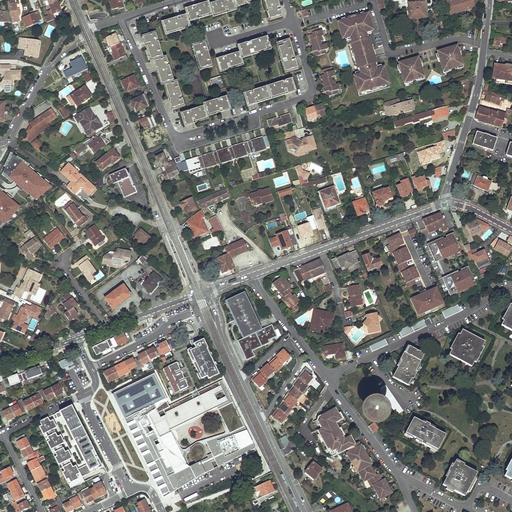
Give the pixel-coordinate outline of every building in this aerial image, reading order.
[(19,8),(16,9),(14,0),(13,0),(9,1),(13,22),(19,21),(18,14),(20,13),(19,8)] [(119,9),(123,7),(121,0),(113,0),(109,1),(112,9),(118,8),(119,9)] [(225,0),(223,0),(222,1),(226,13),(236,10),(235,8),(234,3),(232,4),(233,7),(227,8),(227,5),(225,0)] [(276,0),(265,0),(267,6),(265,6),(266,9),(279,6),(276,0)] [(385,8),(383,0),(376,0),(380,10),(385,8)] [(407,0),(409,19),(416,18),(416,17),(425,16),(423,0),(407,0)] [(446,1),(450,15),(475,8),(472,0),(449,0),(450,0),(446,1)] [(208,2),(211,13),(212,14),(221,11),(222,14),(226,13),(222,1),(209,4),(209,2),(208,2)] [(61,11),(58,2),(49,5),(51,9),(48,10),(50,14),(45,16),(47,21),(54,18),(52,14),(61,11)] [(195,6),(199,18),(203,17),(202,15),(211,13),(208,2),(195,6)] [(195,6),(191,7),(193,13),(194,13),(195,16),(189,18),(188,16),(187,16),(189,22),(199,18),(195,6)] [(279,6),(266,9),(269,21),(276,19),(275,17),(272,17),(271,12),(274,11),(274,12),(280,10),(279,6)] [(191,7),(185,9),(186,15),(187,16),(188,16),(188,15),(193,13),(191,7)] [(0,10),(0,21),(11,22),(9,11),(1,11),(0,10)] [(280,10),(274,12),(275,17),(276,19),(282,17),(280,10)] [(38,12),(23,18),(27,26),(39,22),(38,20),(41,19),(38,12)] [(373,30),(368,13),(338,22),(343,39),(345,38),(350,37),(351,39),(352,42),(352,44),(351,47),(357,65),(359,66),(359,68),(360,71),(361,74),(356,75),(353,76),(358,93),(389,84),(384,67),(382,68),(376,69),(376,67),(375,64),(374,61),(375,59),(374,55),(373,50),(371,45),(370,41),(368,40),(367,38),(366,35),(366,32),(371,31),(373,30)] [(186,15),(179,17),(181,24),(186,22),(189,22),(187,16),(186,15)] [(179,17),(175,18),(179,31),(190,27),(189,22),(186,22),(187,25),(180,27),(180,24),(181,24),(179,17)] [(161,23),(164,33),(174,30),(175,32),(179,31),(175,18),(161,23)] [(327,49),(326,43),(323,44),(321,36),(323,35),(322,30),(319,31),(318,27),(308,30),(309,35),(308,36),(310,43),(311,43),(312,44),(313,47),(311,48),(313,52),(314,51),(315,56),(326,53),(325,50),(327,49)] [(155,32),(148,34),(149,36),(152,36),(154,42),(151,43),(151,42),(144,44),(146,47),(158,44),(155,32)] [(110,47),(119,43),(115,34),(106,38),(110,47)] [(148,34),(142,36),(144,44),(151,42),(149,36),(148,34)] [(250,41),(254,54),(258,53),(258,51),(270,48),(267,36),(250,41)] [(494,37),(493,45),(499,46),(499,43),(509,44),(510,39),(494,37)] [(20,38),(19,46),(26,47),(26,49),(25,55),(35,57),(36,52),(39,53),(40,46),(39,46),(39,41),(20,38)] [(288,39),(277,43),(281,56),(279,56),(281,60),(293,56),(288,39)] [(205,41),(198,43),(199,46),(200,45),(201,50),(207,48),(205,41)] [(250,41),(245,43),(247,50),(249,49),(250,52),(243,54),(242,51),(239,52),(241,58),(254,54),(250,41)] [(114,60),(108,63),(109,66),(126,59),(123,51),(119,43),(110,47),(113,55),(112,55),(114,60)] [(198,43),(192,45),(195,56),(208,52),(207,48),(201,50),(201,51),(198,52),(196,46),(199,46),(198,43)] [(245,43),(237,46),(239,52),(242,51),(247,50),(245,43)] [(146,47),(147,51),(148,51),(151,60),(150,61),(150,62),(153,61),(159,59),(166,57),(165,56),(162,57),(158,44),(146,47)] [(462,66),(457,46),(437,52),(443,71),(462,66)] [(201,69),(212,66),(208,52),(195,56),(196,60),(198,59),(201,69)] [(239,52),(226,56),(230,69),(234,68),(233,66),(243,63),(241,58),(239,52)] [(226,56),(222,57),(224,63),(225,63),(226,66),(220,68),(219,65),(217,66),(219,72),(230,69),(226,56)] [(293,56),(281,60),(284,73),(290,72),(290,69),(287,70),(285,63),(288,62),(289,64),(295,62),(293,56)] [(84,62),(81,57),(70,62),(73,67),(70,69),(70,68),(67,69),(67,70),(63,72),(66,78),(68,77),(69,77),(87,69),(84,62)] [(166,57),(159,59),(160,60),(162,60),(164,66),(162,67),(161,66),(155,68),(157,72),(169,68),(166,57)] [(222,57),(215,59),(217,66),(219,65),(224,63),(222,57)] [(424,77),(418,57),(398,63),(404,83),(424,77)] [(159,59),(153,61),(155,68),(161,66),(160,60),(159,59)] [(295,62),(289,64),(290,69),(290,72),(297,70),(295,62)] [(0,72),(3,73),(5,73),(5,78),(4,78),(4,79),(3,79),(3,80),(3,81),(0,83),(0,85),(5,91),(10,91),(10,86),(13,84),(13,80),(20,80),(20,70),(10,70),(10,64),(0,64),(0,72)] [(511,67),(510,65),(509,65),(507,67),(505,66),(498,65),(497,67),(494,67),(493,69),(492,69),(492,72),(491,74),(492,75),(491,77),(496,78),(495,79),(506,81),(511,81),(511,67)] [(165,84),(176,81),(176,80),(173,81),(169,68),(157,72),(158,75),(159,75),(162,84),(161,85),(161,86),(164,85),(165,84)] [(327,96),(337,93),(336,90),(339,89),(337,84),(335,84),(333,76),(335,76),(333,70),(331,71),(330,68),(319,71),(321,75),(320,76),(321,80),(322,79),(323,83),(323,84),(322,84),(324,92),(326,91),(327,96)] [(88,73),(83,76),(87,82),(91,79),(88,73)] [(214,91),(225,88),(221,75),(209,79),(212,89),(213,89),(215,88),(216,90),(214,90),(214,91)] [(126,92),(138,87),(133,76),(124,80),(122,81),(124,86),(123,86),(126,92)] [(292,79),(281,82),(285,95),(289,94),(287,87),(286,88),(285,85),(290,83),(291,85),(294,85),(292,79)] [(168,99),(181,95),(176,81),(165,84),(168,95),(167,95),(168,99)] [(281,82),(267,87),(270,98),(280,95),(280,96),(285,95),(281,82)] [(294,85),(291,85),(291,86),(287,87),(289,94),(296,91),(294,85)] [(76,104),(77,106),(92,96),(88,91),(87,92),(84,87),(71,96),(70,95),(67,97),(73,106),(76,104)] [(262,100),(270,98),(267,87),(254,91),(257,103),(262,102),(262,100)] [(485,101),(499,105),(500,101),(503,101),(504,96),(484,90),(482,95),(486,96),(485,101)] [(254,91),(243,94),(245,100),(246,100),(246,97),(252,95),(253,98),(252,99),(253,104),(257,103),(254,91)] [(181,95),(168,99),(169,103),(175,101),(175,100),(178,99),(180,104),(177,105),(178,108),(184,106),(181,95)] [(136,111),(146,107),(142,96),(130,101),(132,106),(134,106),(134,107),(136,111)] [(226,96),(215,100),(219,113),(223,111),(221,105),(220,106),(219,102),(225,100),(226,103),(228,102),(226,96)] [(387,107),(390,116),(391,117),(398,115),(399,112),(399,111),(403,110),(403,111),(405,113),(412,111),(413,108),(411,100),(401,103),(399,98),(385,102),(387,107)] [(203,104),(204,106),(207,115),(215,112),(216,114),(219,113),(215,100),(203,104)] [(175,101),(169,103),(171,110),(178,108),(177,105),(175,101)] [(228,102),(226,103),(226,104),(221,105),(223,111),(231,109),(228,102)] [(304,108),(307,120),(316,118),(325,115),(321,103),(317,104),(317,105),(316,106),(313,107),(309,108),(308,108),(308,107),(304,108)] [(64,106),(58,110),(64,119),(70,115),(64,106)] [(204,106),(191,110),(194,122),(198,121),(198,120),(207,117),(207,118),(208,118),(207,117),(207,115),(204,106)] [(394,121),(396,128),(405,125),(404,124),(413,121),(413,123),(419,121),(419,119),(428,117),(428,116),(431,115),(431,116),(435,115),(436,119),(447,116),(446,116),(444,107),(430,111),(394,121)] [(89,108),(75,117),(78,123),(80,122),(83,120),(89,129),(85,131),(85,132),(87,136),(88,135),(93,132),(102,127),(97,119),(96,120),(95,118),(89,108)] [(501,129),(506,114),(497,111),(496,113),(485,110),(478,108),(478,110),(475,119),(478,120),(478,121),(501,129)] [(51,109),(30,123),(30,124),(26,131),(21,141),(26,144),(51,128),(48,123),(57,117),(51,109)] [(191,110),(180,114),(182,119),(183,119),(182,117),(188,115),(189,117),(188,118),(190,124),(194,122),(191,110)] [(116,121),(111,112),(106,114),(110,123),(116,121)] [(152,114),(139,120),(142,127),(149,124),(150,127),(156,125),(156,123),(154,121),(152,114)] [(278,127),(292,122),(289,114),(280,116),(281,118),(276,119),(276,118),(267,121),(269,127),(275,126),(274,124),(277,123),(278,127)] [(183,119),(182,119),(184,126),(190,124),(188,118),(183,119)] [(89,129),(83,120),(80,122),(85,131),(89,129)] [(155,142),(164,138),(158,125),(150,129),(146,131),(147,132),(148,132),(149,134),(150,134),(154,142),(155,142)] [(454,129),(443,133),(445,140),(457,137),(454,129)] [(312,136),(303,138),(301,141),(300,143),(295,141),(296,140),(296,138),(293,130),(284,133),(286,141),(285,141),(287,150),(292,148),(296,151),(298,155),(298,156),(305,154),(304,152),(316,148),(312,136)] [(479,146),(493,151),(496,141),(492,139),(492,138),(491,142),(488,141),(489,137),(484,136),(480,134),(480,136),(476,134),(472,144),(479,146)] [(257,138),(247,141),(250,151),(251,154),(252,159),(254,159),(253,156),(255,155),(255,156),(260,155),(259,152),(258,150),(262,149),(262,150),(267,149),(263,136),(257,138)] [(74,150),(77,155),(86,149),(85,147),(88,146),(93,154),(105,145),(102,141),(103,140),(101,137),(92,142),(90,139),(74,150)] [(42,144),(37,138),(31,143),(38,152),(41,150),(38,146),(42,144)] [(235,159),(247,155),(246,152),(250,151),(247,141),(239,144),(239,146),(236,147),(236,145),(231,146),(235,159)] [(434,147),(418,153),(422,164),(430,161),(429,160),(439,157),(437,151),(445,149),(442,141),(433,144),(434,147)] [(108,153),(96,163),(101,170),(112,162),(112,163),(120,158),(113,150),(115,148),(112,145),(106,150),(108,153)] [(220,164),(235,159),(231,146),(223,149),(224,151),(221,152),(220,150),(216,151),(219,160),(220,164)] [(216,161),(219,160),(216,151),(208,154),(208,156),(205,157),(204,155),(201,156),(205,169),(217,165),(216,161)] [(6,167),(12,155),(13,154),(11,152),(4,167),(5,167),(6,167)] [(163,154),(155,157),(158,164),(161,162),(163,166),(167,164),(164,158),(163,154)] [(22,161),(12,155),(6,167),(5,167),(3,173),(12,181),(18,186),(22,189),(30,196),(33,198),(35,200),(51,187),(48,185),(44,181),(40,178),(36,175),(33,172),(27,167),(22,163),(22,161)] [(201,170),(205,169),(201,156),(193,159),(193,160),(190,161),(189,160),(186,161),(190,173),(197,171),(196,170),(200,168),(201,170)] [(22,161),(22,163),(27,167),(29,165),(24,161),(17,157),(17,158),(22,161)] [(167,164),(163,166),(166,171),(175,167),(176,167),(173,161),(167,164)] [(69,164),(61,172),(68,179),(76,171),(69,164)] [(304,183),(308,182),(307,179),(310,173),(302,170),(301,167),(298,166),(295,167),(301,185),(304,183)] [(175,167),(166,171),(166,172),(163,174),(166,180),(178,175),(175,167)] [(126,169),(109,176),(111,180),(108,181),(110,184),(112,183),(112,182),(117,180),(118,182),(125,198),(137,192),(135,188),(134,189),(126,169)] [(79,174),(76,171),(68,179),(71,182),(79,174)] [(12,181),(3,173),(2,175),(11,183),(12,181)] [(474,186),(487,192),(489,188),(497,192),(500,185),(496,183),(496,185),(479,178),(481,175),(476,173),(471,184),(474,185),(474,186)] [(71,182),(67,187),(75,194),(80,188),(82,188),(89,195),(95,188),(79,174),(71,182)] [(422,191),(429,189),(428,186),(429,185),(429,184),(429,182),(427,181),(425,181),(424,179),(416,182),(415,179),(413,180),(412,181),(414,186),(415,186),(417,190),(419,192),(422,191)] [(402,184),(397,186),(401,197),(408,195),(407,193),(411,192),(407,180),(401,182),(402,184)] [(335,186),(333,187),(340,204),(325,209),(326,211),(342,205),(335,186)] [(325,209),(340,204),(333,187),(319,192),(325,209)] [(262,204),(273,200),(269,188),(262,190),(258,191),(248,194),(251,204),(261,201),(262,204)] [(279,196),(292,192),(290,188),(278,192),(279,196)] [(372,193),(377,205),(376,206),(376,208),(377,209),(379,209),(380,208),(380,206),(384,205),(383,204),(384,203),(384,201),(387,200),(387,199),(392,198),(392,197),(388,188),(384,190),(383,189),(372,193)] [(204,208),(228,197),(225,190),(213,194),(197,202),(201,210),(202,209),(204,208)] [(0,226),(3,223),(4,224),(20,208),(10,200),(5,196),(1,192),(0,191),(0,226)] [(191,198),(180,203),(182,208),(184,207),(186,214),(196,210),(191,198)] [(353,203),(358,216),(363,214),(362,211),(365,210),(368,209),(364,199),(353,203)] [(64,211),(72,205),(70,202),(62,208),(64,211)] [(81,217),(72,205),(64,211),(68,216),(69,215),(71,218),(70,219),(78,229),(87,221),(83,216),(81,217)] [(318,230),(323,228),(320,219),(323,218),(319,207),(315,208),(315,209),(311,211),(318,230)] [(187,220),(194,237),(207,231),(202,219),(205,218),(203,213),(201,210),(187,220)] [(443,233),(448,231),(440,213),(432,216),(422,220),(428,233),(441,228),(443,233)] [(216,216),(210,219),(214,228),(215,231),(218,236),(224,233),(216,216)] [(471,236),(489,228),(488,225),(485,223),(478,220),(462,227),(467,237),(471,236)] [(298,227),(302,239),(307,236),(307,235),(312,233),(308,223),(298,227)] [(105,241),(93,225),(84,232),(90,239),(91,238),(97,246),(105,241)] [(62,236),(57,229),(42,239),(49,249),(56,244),(54,242),(62,236)] [(141,229),(132,240),(142,248),(151,237),(141,229)] [(286,231),(276,235),(276,237),(279,244),(281,250),(286,248),(286,247),(287,247),(288,248),(296,244),(293,234),(291,229),(286,231)] [(415,229),(409,231),(411,238),(418,236),(415,229)] [(485,240),(492,233),(489,230),(482,237),(485,240)] [(459,252),(461,251),(453,233),(446,237),(447,238),(444,239),(443,238),(427,245),(435,263),(442,259),(442,260),(459,253),(459,252)] [(399,234),(387,240),(389,245),(387,246),(391,254),(393,253),(398,265),(397,265),(401,273),(401,272),(406,283),(405,283),(407,287),(415,284),(413,280),(419,278),(414,267),(408,269),(405,262),(411,260),(405,248),(400,250),(398,246),(404,244),(399,234)] [(42,245),(36,237),(19,249),(26,258),(31,255),(39,249),(38,248),(42,245)] [(279,244),(276,237),(268,240),(271,247),(279,244)] [(490,244),(495,248),(494,250),(506,256),(511,248),(500,241),(496,238),(490,244)] [(222,258),(217,260),(222,273),(233,268),(229,258),(247,251),(242,240),(224,248),(227,256),(222,258)] [(130,260),(132,251),(117,248),(117,253),(114,252),(113,255),(108,254),(103,258),(102,264),(109,265),(111,265),(112,264),(116,265),(117,268),(121,265),(122,261),(124,262),(125,263),(127,260),(130,260)] [(470,251),(466,252),(470,261),(474,259),(477,267),(489,262),(484,250),(480,252),(480,254),(478,255),(475,249),(470,251)] [(332,260),(336,269),(341,267),(344,266),(345,269),(349,267),(353,265),(354,269),(359,267),(355,259),(356,259),(352,252),(347,254),(347,256),(345,256),(339,258),(337,259),(336,257),(332,260)] [(362,257),(367,270),(376,267),(381,265),(379,259),(378,260),(376,256),(372,254),(368,256),(368,255),(362,257)] [(140,263),(142,264),(147,259),(142,255),(138,260),(140,263)] [(89,260),(86,256),(76,263),(79,267),(79,268),(82,273),(83,272),(85,274),(83,275),(87,279),(91,276),(96,273),(88,261),(89,260)] [(306,265),(312,278),(325,272),(320,259),(314,262),(306,265)] [(292,271),(298,284),(312,278),(306,265),(298,269),(292,271)] [(474,286),(476,285),(468,267),(461,270),(461,272),(458,273),(457,272),(442,278),(450,296),(457,293),(457,294),(474,286)] [(42,275),(29,269),(25,278),(26,278),(25,281),(24,284),(22,284),(20,289),(17,287),(14,293),(13,295),(21,298),(24,291),(28,293),(29,291),(33,293),(35,289),(37,289),(39,285),(38,284),(42,275)] [(143,285),(151,292),(157,286),(155,285),(160,279),(153,273),(143,285)] [(275,288),(277,291),(287,283),(285,280),(283,281),(282,280),(280,278),(272,284),(275,288)] [(287,283),(277,291),(280,294),(283,298),(288,293),(291,291),(289,289),(288,288),(290,286),(287,283)] [(330,284),(324,289),(327,294),(333,290),(330,284)] [(40,285),(39,285),(37,289),(35,289),(33,293),(29,291),(28,293),(35,296),(40,285)] [(123,285),(105,299),(112,309),(128,298),(131,296),(123,285)] [(358,286),(347,288),(349,297),(350,296),(351,299),(349,299),(348,299),(350,307),(359,305),(358,301),(361,300),(358,286)] [(436,288),(410,299),(417,315),(443,304),(436,288)] [(245,292),(226,301),(244,342),(238,344),(246,360),(255,357),(253,351),(270,343),(269,341),(277,337),(272,325),(262,330),(245,292)] [(291,296),(288,293),(283,298),(282,299),(281,300),(283,303),(286,307),(296,298),(293,295),(291,297),(291,296)] [(0,310),(0,318),(6,321),(15,302),(4,297),(3,301),(4,302),(0,310)] [(296,298),(286,307),(289,310),(292,314),(300,307),(298,304),(297,303),(299,302),(296,298)] [(64,305),(69,312),(73,308),(76,306),(73,302),(74,301),(72,299),(67,302),(64,305)] [(37,319),(42,307),(26,301),(24,307),(21,306),(17,315),(14,314),(9,328),(25,333),(28,325),(24,323),(27,315),(37,319)] [(501,325),(511,331),(511,303),(511,305),(509,310),(510,311),(508,314),(507,316),(506,315),(503,321),(501,325)] [(51,305),(47,311),(45,315),(47,318),(53,314),(52,312),(54,309),(51,305)] [(442,312),(445,319),(461,311),(458,305),(442,312)] [(76,312),(73,308),(69,312),(65,315),(69,321),(77,316),(75,313),(76,312)] [(333,314),(313,310),(310,327),(314,328),(314,330),(320,331),(322,322),(331,324),(333,314)] [(376,313),(365,315),(366,319),(367,324),(365,325),(365,327),(367,334),(380,331),(376,313)] [(398,331),(402,338),(431,324),(428,317),(415,323),(398,331)] [(314,328),(310,327),(309,331),(323,334),(324,325),(331,327),(331,324),(322,322),(320,331),(314,330),(314,328)] [(448,355),(471,367),(474,362),(476,357),(475,357),(477,354),(479,350),(480,351),(482,346),(485,342),(462,330),(459,335),(457,339),(458,339),(457,343),(455,346),(454,345),(451,350),(448,355)] [(123,334),(110,340),(113,346),(114,347),(126,340),(123,334)] [(179,346),(175,338),(168,341),(170,344),(172,350),(179,346)] [(369,345),(372,352),(387,345),(384,338),(369,345)] [(205,345),(203,339),(198,341),(195,341),(193,343),(196,348),(192,350),(191,348),(187,350),(199,374),(201,379),(207,376),(208,379),(211,378),(215,376),(219,374),(205,345)] [(93,348),(97,356),(111,348),(110,347),(113,346),(110,340),(107,341),(100,344),(101,345),(99,346),(98,345),(93,348)] [(159,347),(156,348),(160,355),(160,356),(171,351),(168,345),(166,342),(166,341),(162,343),(163,345),(159,347)] [(343,343),(324,346),(325,355),(333,354),(333,353),(335,352),(335,354),(336,359),(345,357),(343,343)] [(398,367),(392,377),(407,385),(413,375),(414,375),(416,372),(415,371),(418,365),(424,354),(409,346),(405,353),(404,352),(400,360),(401,361),(398,367)] [(153,348),(145,352),(149,360),(160,355),(156,348),(154,350),(153,348)] [(283,350),(276,356),(278,358),(276,360),(281,365),(290,357),(283,350)] [(149,360),(145,352),(138,355),(140,360),(137,361),(140,367),(143,366),(143,364),(150,361),(149,360)] [(70,357),(59,362),(62,369),(74,364),(70,357)] [(128,360),(125,362),(129,371),(136,367),(138,371),(141,369),(140,367),(137,361),(136,359),(133,360),(129,362),(128,360)] [(270,362),(267,364),(274,371),(275,373),(282,367),(281,365),(276,360),(272,363),(270,362)] [(120,365),(114,367),(119,377),(120,377),(121,378),(122,377),(121,376),(130,372),(129,371),(125,362),(120,365)] [(182,374),(181,372),(177,363),(165,368),(171,382),(168,383),(174,395),(188,389),(187,388),(188,387),(182,374)] [(267,364),(260,371),(262,372),(259,374),(265,380),(274,371),(267,364)] [(21,374),(24,381),(42,374),(39,366),(33,368),(33,370),(31,370),(31,369),(24,372),(24,373),(21,374)] [(104,373),(109,382),(119,377),(114,367),(109,370),(104,373)] [(300,374),(297,378),(300,380),(306,386),(307,386),(312,378),(310,376),(312,373),(305,367),(303,370),(305,372),(303,375),(300,374)] [(4,382),(6,388),(24,381),(21,374),(18,375),(18,374),(11,376),(12,378),(9,379),(8,377),(3,380),(4,382)] [(166,399),(154,374),(112,394),(124,419),(165,400),(166,399)] [(251,379),(259,388),(266,381),(265,380),(259,374),(256,377),(254,376),(251,379)] [(295,381),(292,385),(294,387),(301,393),(307,386),(306,386),(300,380),(298,383),(295,381)] [(222,381),(198,392),(200,398),(194,401),(192,395),(169,406),(166,402),(165,400),(124,419),(159,492),(160,491),(163,497),(167,494),(176,489),(177,491),(196,480),(195,479),(205,474),(214,470),(211,464),(209,459),(200,463),(200,462),(201,461),(203,460),(204,458),(204,457),(205,455),(205,453),(205,452),(205,451),(204,449),(203,447),(202,446),(200,446),(198,445),(196,446),(194,447),(192,449),(191,451),(191,453),(190,454),(190,456),(191,457),(191,459),(192,460),(193,461),(194,462),(195,463),(196,465),(190,468),(188,469),(177,445),(167,450),(160,436),(218,409),(230,435),(206,443),(207,445),(212,455),(215,462),(218,468),(256,451),(246,430),(222,381)] [(58,385),(51,388),(55,397),(59,395),(58,394),(62,392),(60,389),(63,388),(60,382),(57,383),(58,385)] [(307,386),(301,393),(302,394),(304,396),(310,389),(307,386)] [(379,390),(397,415),(403,411),(385,386),(379,390)] [(290,389),(287,393),(289,395),(296,401),(302,394),(301,393),(294,387),(292,390),(290,389)] [(42,389),(39,391),(42,396),(45,395),(47,399),(50,398),(51,399),(55,397),(51,388),(44,392),(42,389)] [(38,395),(31,398),(35,407),(39,405),(38,404),(41,402),(39,398),(42,396),(39,391),(36,392),(38,395)] [(285,396),(282,401),(284,403),(291,408),(297,401),(296,401),(289,395),(287,398),(285,396)] [(22,399),(19,401),(22,406),(25,405),(27,409),(31,407),(31,409),(35,407),(31,398),(24,402),(22,399)] [(17,405),(10,408),(15,417),(18,415),(24,412),(22,406),(19,401),(16,402),(17,405)] [(297,401),(291,408),(292,409),(292,410),(295,406),(296,407),(299,403),(297,401)] [(279,404),(277,408),(286,416),(292,409),(291,408),(284,403),(282,406),(279,404)] [(366,411),(366,413),(367,414),(367,416),(368,417),(369,418),(371,419),(372,419),(373,419),(375,419),(376,419),(378,418),(379,417),(380,416),(381,415),(381,413),(381,412),(381,410),(380,409),(380,407),(379,406),(377,405),(376,405),(374,405),(373,405),(371,405),(370,405),(369,406),(368,407),(367,409),(366,410),(366,411)] [(70,432),(82,426),(72,406),(60,412),(70,432)] [(0,411),(0,413),(2,418),(5,417),(7,421),(11,419),(15,417),(10,408),(3,412),(3,410),(0,411)] [(274,412),(271,416),(280,424),(287,417),(286,416),(277,408),(274,412)] [(218,409),(160,436),(167,450),(177,445),(188,469),(190,468),(186,458),(186,457),(187,456),(189,453),(191,453),(191,451),(192,449),(194,447),(196,446),(198,445),(200,446),(202,446),(203,447),(207,445),(206,443),(230,435),(218,409)] [(334,409),(321,416),(318,422),(321,428),(322,430),(321,431),(319,432),(328,449),(329,448),(331,452),(336,449),(339,454),(346,450),(348,453),(346,454),(356,473),(357,473),(359,476),(360,476),(361,478),(360,478),(366,489),(371,486),(371,487),(373,486),(375,490),(377,490),(379,494),(378,495),(380,500),(392,493),(385,480),(382,481),(378,475),(376,476),(371,466),(372,465),(367,456),(365,457),(364,453),(365,453),(362,446),(361,446),(359,443),(354,445),(350,437),(344,440),(342,437),(340,438),(338,434),(340,433),(335,423),(340,420),(334,409)] [(53,448),(55,453),(64,448),(62,444),(65,443),(61,435),(58,436),(54,429),(57,428),(53,420),(50,421),(48,417),(40,421),(42,426),(40,427),(43,434),(46,433),(50,441),(47,442),(51,449),(53,448)] [(430,446),(437,450),(445,435),(434,429),(428,426),(429,424),(425,422),(424,424),(422,422),(413,418),(405,433),(412,436),(416,438),(422,442),(421,443),(425,445),(426,444),(430,446)] [(377,425),(374,422),(368,427),(370,430),(377,425)] [(379,429),(377,425),(370,430),(373,433),(379,429)] [(98,469),(102,467),(98,459),(96,460),(92,451),(94,450),(90,443),(88,444),(82,431),(84,430),(82,426),(70,432),(87,465),(78,469),(82,477),(86,475),(85,473),(97,467),(98,469)] [(88,444),(90,443),(84,430),(82,431),(88,444)] [(19,446),(21,450),(30,446),(24,435),(17,439),(18,442),(20,446),(19,446)] [(280,440),(284,448),(288,443),(289,442),(286,436),(280,439),(280,440)] [(285,455),(293,451),(292,448),(290,449),(288,443),(284,448),(282,449),(285,455)] [(30,446),(21,450),(23,454),(24,453),(26,457),(28,455),(30,458),(36,456),(34,452),(33,453),(30,446)] [(77,475),(80,473),(76,465),(73,467),(69,460),(73,458),(68,450),(65,452),(64,448),(55,453),(57,456),(55,457),(59,465),(61,464),(65,471),(63,472),(67,480),(69,479),(71,483),(79,479),(77,475)] [(29,467),(31,471),(40,467),(38,463),(45,460),(43,456),(39,458),(37,455),(36,456),(30,458),(32,461),(31,462),(32,465),(29,467)] [(446,477),(442,485),(447,487),(446,488),(453,492),(454,490),(464,496),(467,492),(469,488),(468,487),(469,484),(471,481),(472,482),(474,477),(477,473),(463,466),(464,464),(460,462),(459,463),(455,461),(453,464),(452,467),(450,467),(448,471),(449,472),(446,477)] [(305,472),(314,479),(318,475),(322,470),(313,462),(311,465),(310,464),(307,467),(308,467),(305,472)] [(40,466),(40,467),(31,471),(34,476),(36,481),(46,477),(40,466)] [(0,483),(0,484),(2,484),(11,479),(9,476),(12,475),(10,472),(12,471),(10,467),(1,472),(3,475),(0,476),(0,483)] [(85,473),(86,475),(98,469),(97,467),(85,473)] [(47,476),(46,477),(36,481),(38,485),(39,484),(41,487),(40,488),(42,492),(50,487),(47,480),(49,479),(47,476)] [(90,490),(94,499),(107,493),(104,486),(99,477),(93,480),(96,485),(93,486),(94,488),(90,490)] [(11,479),(2,484),(4,487),(5,486),(7,485),(11,492),(20,487),(18,484),(17,484),(15,481),(12,482),(11,479)] [(269,481),(251,489),(256,500),(274,491),(273,489),(269,481)] [(10,500),(12,504),(15,502),(22,499),(25,497),(23,494),(22,495),(20,491),(22,490),(20,487),(11,492),(14,498),(10,500)] [(48,498),(49,501),(56,498),(50,487),(42,492),(43,496),(46,494),(48,498)] [(88,488),(78,493),(79,494),(82,500),(85,498),(87,503),(94,499),(90,490),(88,488)] [(160,491),(159,492),(163,499),(177,491),(176,489),(167,494),(163,497),(160,491)] [(70,500),(69,500),(70,501),(74,509),(81,505),(79,501),(82,500),(79,494),(76,495),(77,496),(75,497),(74,496),(69,498),(70,500)] [(22,499),(15,502),(17,506),(18,505),(21,511),(30,507),(27,501),(23,502),(22,499)] [(138,511),(147,511),(150,511),(148,507),(147,508),(145,504),(146,504),(144,500),(135,505),(138,511)] [(51,504),(53,509),(50,511),(59,511),(58,509),(61,508),(58,503),(57,501),(54,502),(51,504)] [(70,501),(61,501),(58,503),(61,508),(64,507),(66,511),(67,511),(69,511),(74,509),(70,501)]
